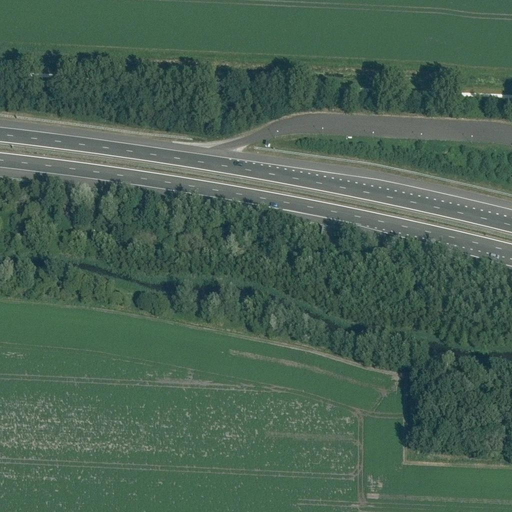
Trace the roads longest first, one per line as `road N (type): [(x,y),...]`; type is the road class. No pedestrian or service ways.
road 1 (motorway): [(0,159),(238,194),(511,252)]
road 2 (motorway): [(511,226),(190,160),(0,135)]
